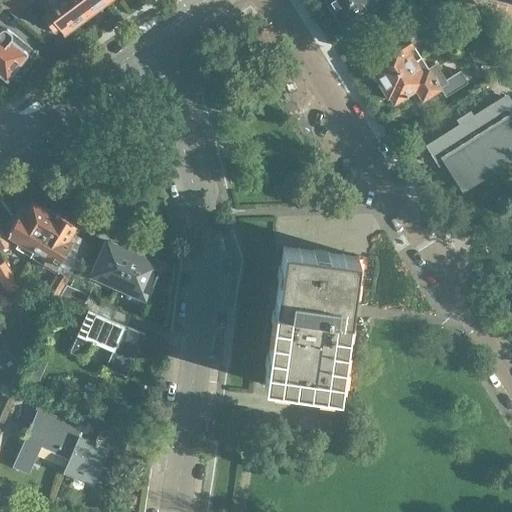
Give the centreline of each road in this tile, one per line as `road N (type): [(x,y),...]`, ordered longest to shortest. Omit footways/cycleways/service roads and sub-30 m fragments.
road 1 (residential): [(174,511),(207,262),(156,44)]
road 2 (residential): [(451,281),(267,0)]
road 3 (residential): [(25,139),(156,44)]
